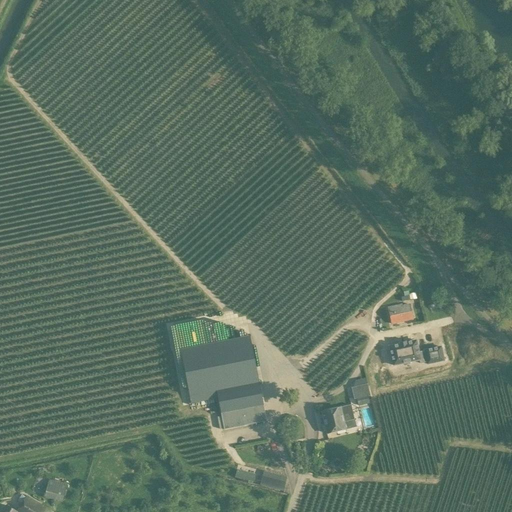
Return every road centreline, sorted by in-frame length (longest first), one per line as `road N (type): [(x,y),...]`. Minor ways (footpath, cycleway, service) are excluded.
road 1 (residential): [(226,0),(340,151),(511,350)]
road 2 (track): [(249,328),(9,77),(7,66),(41,0)]
road 3 (track): [(196,0),(389,245)]
road 4 (unclassified): [(290,511),(312,428),(275,357),(249,328)]
road 5 (track): [(435,257),(460,318),(509,346)]
